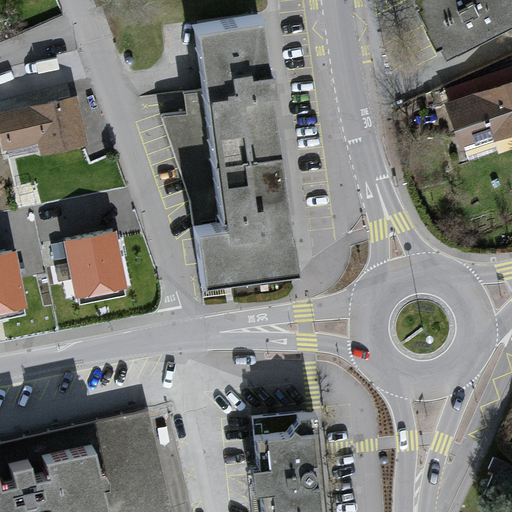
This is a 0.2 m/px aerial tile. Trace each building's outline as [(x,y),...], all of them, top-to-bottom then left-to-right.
[(511,20),(511,0),(416,0),(445,55),(511,20)] [(202,284),(295,271),(290,236),(280,164),(267,71),(259,13),(193,22),(221,224),(195,228),(202,284)] [(511,76),(443,101),(464,162),(511,146),(511,139),(510,133),(511,132),(511,76)] [(77,94),(0,110),(0,141),(0,142),(37,134),(41,152),(87,142),(77,94)] [(113,230),(62,240),(73,294),(123,284),(113,230)] [(13,249),(0,251),(0,307),(24,302),(13,249)] [(320,511),(314,413),(255,418),(263,511),(320,511)] [(172,511),(151,414),(0,447),(0,511),(172,511)] [(511,465),(511,463),(493,456),(485,475),(505,483),(511,465)]
